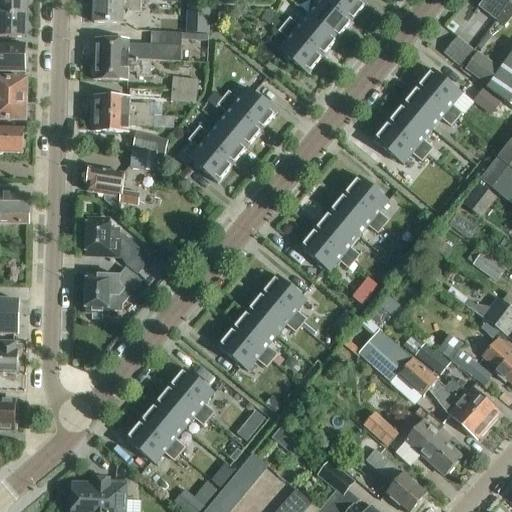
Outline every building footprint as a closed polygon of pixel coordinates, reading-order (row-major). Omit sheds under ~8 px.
[(0,0),(0,16),(27,17),(27,0),(0,0)] [(352,24),(322,0),(308,0),(317,7),(308,17),(337,42),(352,24)] [(322,0),(352,24),(367,6),(359,0),(322,0)] [(487,16),(497,23),(511,2),(511,0),(485,0),(478,9),(487,16)] [(141,3),(94,1),(93,25),(123,26),(123,11),(128,12),(128,14),(141,15),(141,3)] [(511,2),(497,23),(505,29),(511,19),(511,2)] [(0,38),(26,39),(27,17),(0,16),(0,38)] [(337,42),(308,17),(299,28),(290,20),(284,27),(323,59),(337,42)] [(209,36),(209,19),(187,18),(186,35),(209,36)] [(323,59),(284,27),(278,34),(288,42),(278,53),(308,78),(323,59)] [(95,62),(151,64),(180,65),(181,35),(163,35),(152,34),(151,48),(129,47),(129,42),(96,41),(96,44),(93,46),(93,54),(95,55),(95,62)] [(444,56),(460,69),(473,53),(458,39),(444,56)] [(0,73),(25,74),(25,71),(27,69),(27,61),(25,59),(26,47),(0,46),(0,73)] [(465,71),(488,87),(500,71),(477,55),(465,71)] [(500,71),(488,87),(488,88),(487,90),(511,108),(511,55),(500,72),(500,71)] [(151,64),(95,62),(95,69),(92,70),(92,78),(94,80),(94,82),(127,83),(128,75),(137,75),(137,79),(150,80),(151,64)] [(462,96),(433,72),(418,90),(457,123),(462,116),(453,108),(462,96)] [(173,80),(172,92),(197,95),(198,82),(173,80)] [(0,102),(26,103),(27,82),(0,81),(0,102)] [(238,102),(229,94),(223,101),(262,133),(277,115),(248,90),(238,102)] [(457,123),(418,90),(403,108),(433,132),(441,122),(451,130),(457,123)] [(197,95),(172,92),(171,105),(196,107),(197,95)] [(492,117),(500,105),(483,92),(474,103),(492,117)] [(91,105),(91,116),(150,118),(150,106),(130,106),(130,100),(94,99),(94,102),(91,105)] [(262,133),(223,101),(217,108),(227,115),(218,126),(247,151),(262,133)] [(26,103),(0,102),(0,122),(26,123),(26,103)] [(433,132),(403,108),(389,125),(428,158),(433,151),(424,143),(433,132)] [(150,118),(91,116),(90,128),(93,131),(93,134),(129,135),(129,129),(154,130),(154,118),(150,118)] [(428,158),(389,125),(373,144),(403,168),(412,157),(422,165),(428,158)] [(247,151),(218,126),(209,137),(200,129),(194,136),(233,168),(247,151)] [(0,156),(1,157),(3,155),(22,155),(23,152),(25,150),(25,144),(23,142),(23,131),(0,129),(0,156)] [(218,186),(233,168),(194,136),(188,143),(198,151),(188,162),(218,186)] [(133,150),(165,157),(168,145),(136,137),(133,150)] [(511,141),(481,182),(511,206),(511,141)] [(133,153),(130,171),(153,174),(156,156),(133,153)] [(86,176),(85,181),(88,183),(87,187),(89,187),(88,195),(106,197),(105,202),(112,207),(121,208),(122,204),(139,206),(140,194),(123,191),(125,175),(89,171),(89,174),(86,176)] [(389,203),(359,179),(344,197),(383,230),(389,223),(379,215),(389,203)] [(481,221),(497,200),(480,186),(463,207),(481,221)] [(0,226),(29,227),(29,209),(28,209),(29,197),(0,196),(0,226)] [(383,230),(344,197),(330,215),(359,239),(368,229),(378,236),(383,230)] [(359,239),(330,215),(315,233),(354,265),(360,258),(350,250),(359,239)] [(120,238),(120,233),(110,233),(110,223),(87,222),(86,258),(121,259),(127,268),(138,277),(151,261),(124,238),(120,238)] [(354,265),(315,233),(300,251),(330,275),(339,264),(349,272),(354,265)] [(397,243),(392,249),(400,255),(404,249),(397,243)] [(473,268),(497,285),(506,272),(483,255),(481,256),(475,251),(468,262),(474,266),(473,268)] [(86,314),(91,315),(93,317),(101,317),(104,315),(108,315),(108,314),(122,314),(122,308),(129,300),(142,311),(145,306),(133,295),(142,284),(126,271),(119,279),(87,278),(86,314)] [(362,302),(379,284),(369,275),(353,294),(362,302)] [(307,303),(277,278),(262,297),(301,329),(306,323),(307,322),(297,314),(307,303)] [(301,329),(262,297),(248,314),(277,339),(286,328),(296,336),(301,329)] [(488,323),(501,334),(505,337),(511,329),(511,309),(498,297),(482,314),(464,299),(460,303),(465,307),(480,320),(482,317),(488,323)] [(378,307),(392,318),(398,323),(405,313),(385,298),(378,307)] [(0,336),(18,337),(19,303),(0,302),(0,336)] [(392,318),(378,307),(369,319),(378,326),(383,320),(387,323),(392,318)] [(277,339),(248,314),(233,332),(272,364),(278,357),(268,349),(277,339)] [(306,323),(301,329),(313,338),(318,332),(306,323)] [(494,342),(501,334),(488,323),(481,330),(494,342)] [(272,364),(233,332),(218,350),(247,374),(257,363),(266,371),(272,364)] [(490,430),(445,390),(445,391),(381,332),(358,357),(391,386),(399,377),(423,399),(429,391),(438,399),(437,399),(440,401),(438,403),(449,417),(460,427),(458,429),(464,435),(466,432),(477,442),(479,439),(482,439),(490,430)] [(404,349),(415,358),(441,378),(450,367),(413,338),(404,349)] [(459,353),(463,348),(450,338),(439,353),(452,363),(472,378),(479,368),(459,353)] [(482,359),(497,372),(494,375),(505,386),(508,384),(511,387),(511,354),(498,342),(482,359)] [(18,353),(15,353),(16,345),(0,344),(0,373),(17,374),(17,371),(20,369),(20,365),(18,363),(18,353)] [(172,387),(170,390),(209,422),(215,415),(206,408),(215,396),(185,371),(182,375),(183,375),(173,387),(172,387)] [(453,382),(445,390),(490,430),(499,421),(498,418),(500,416),(472,391),(469,395),(453,382)] [(158,404),(155,407),(186,432),(194,421),(204,429),(209,422),(170,390),(168,392),(168,393),(158,405),(158,404)] [(273,413),(280,404),(273,398),(266,406),(273,413)] [(0,431),(15,432),(16,420),(18,418),(18,410),(16,408),(16,405),(0,403),(0,431)] [(143,422),(141,425),(180,457),(186,450),(177,443),(186,432),(155,407),(153,410),(154,410),(143,422)] [(257,431),(265,421),(255,413),(248,423),(257,431)] [(363,428),(387,449),(399,436),(375,415),(363,428)] [(429,418),(407,443),(424,459),(426,463),(430,465),(445,478),(446,476),(450,476),(454,470),(454,467),(461,460),(449,449),(450,447),(437,436),(443,429),(429,418)] [(128,440),(126,443),(156,468),(165,456),(174,464),(180,457),(141,425),(139,427),(139,428),(129,440),(128,440)] [(295,438),(283,428),(272,441),(285,451),(295,438)] [(325,453),(331,446),(327,442),(320,450),(325,453)] [(393,488),(385,497),(403,511),(416,511),(421,507),(419,506),(427,496),(375,452),(366,464),(393,488)] [(253,457),(247,465),(262,478),(269,470),(253,457)] [(247,465),(240,473),(255,486),(262,478),(247,465)] [(322,511),(375,511),(371,508),(367,511),(360,511),(355,508),(359,503),(347,493),(354,485),(329,465),(318,479),(337,494),(322,511)] [(240,473),(233,481),(249,494),(255,486),(240,473)] [(71,511),(124,511),(126,484),(110,484),(110,482),(94,481),(93,487),(73,486),(71,511)] [(233,481),(226,489),(242,502),(249,494),(233,481)] [(226,489),(220,497),(235,510),(242,502),(226,489)] [(201,511),(204,509),(184,492),(174,505),(183,511),(201,511)] [(289,501),(301,511),(308,511),(313,507),(296,493),(289,501)] [(220,497),(213,505),(221,511),(233,511),(235,510),(220,497)] [(282,509),(285,511),(301,511),(289,501),(282,509)]
